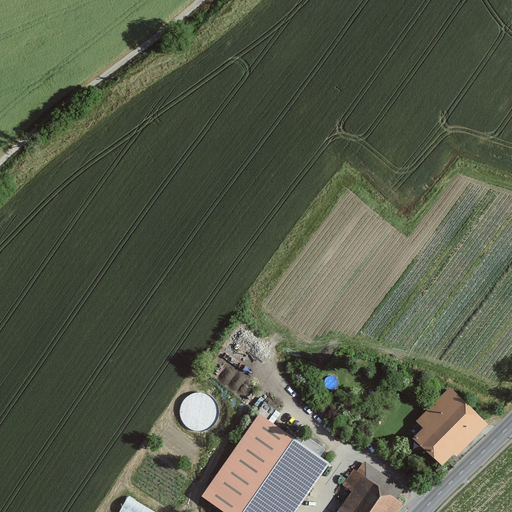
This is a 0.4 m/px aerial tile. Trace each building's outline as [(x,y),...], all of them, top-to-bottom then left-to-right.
[(484,425),(442,387),(402,431),(444,469),(484,425)] [(186,395),(185,422),(209,423),(210,396),(186,395)] [(291,511),(327,460),(255,411),(199,495),(223,511),(291,511)] [(356,471),(354,469),(343,485),(351,490),(335,511),(392,511),(400,502),(395,499),(403,488),(363,461),(356,471)] [(159,511),(128,494),(118,511),(159,511)]
